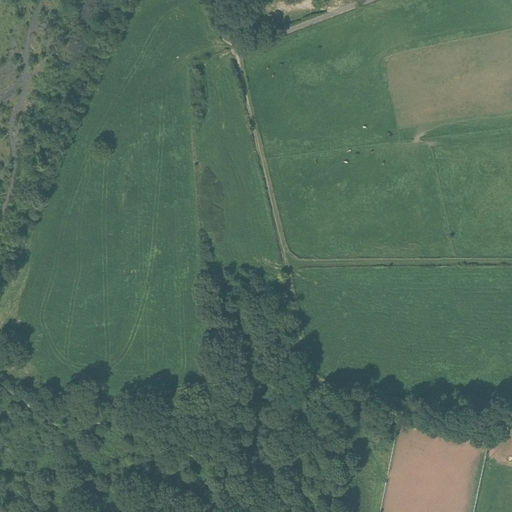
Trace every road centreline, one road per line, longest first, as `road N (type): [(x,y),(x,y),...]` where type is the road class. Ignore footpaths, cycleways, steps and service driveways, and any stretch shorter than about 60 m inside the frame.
road 1 (unknown): [(285,263),(511,262)]
road 2 (residential): [(235,50),(361,0)]
